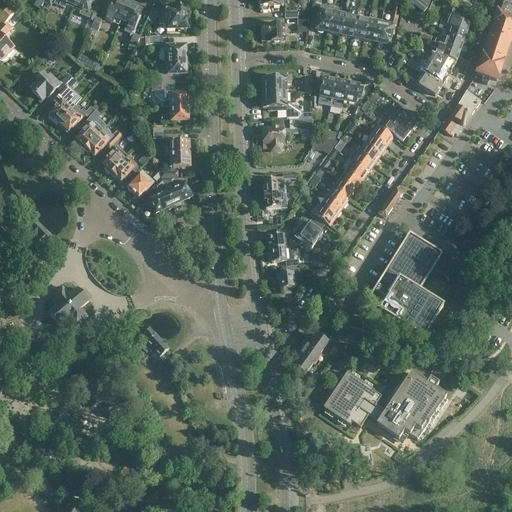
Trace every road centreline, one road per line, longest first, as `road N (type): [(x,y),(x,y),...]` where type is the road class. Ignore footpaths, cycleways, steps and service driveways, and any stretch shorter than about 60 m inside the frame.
road 1 (residential): [(438,121),(292,323),(258,332)]
road 2 (tertiary): [(258,332),(237,59)]
road 3 (residential): [(438,121),(383,77),(301,60),(237,59)]
road 4 (tertiary): [(211,0),(216,212)]
road 5 (residential): [(144,250),(0,104)]
road 6 (tertiary): [(225,318),(251,430),(252,511)]
road 7 (tertiary): [(285,511),(283,454),(258,332)]
road 8 (residential): [(494,0),(467,75),(438,121)]
